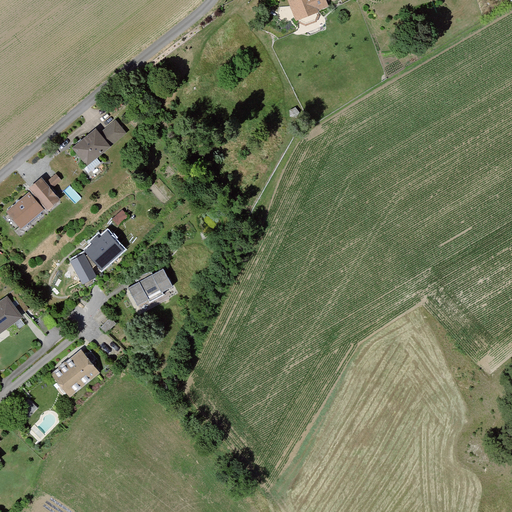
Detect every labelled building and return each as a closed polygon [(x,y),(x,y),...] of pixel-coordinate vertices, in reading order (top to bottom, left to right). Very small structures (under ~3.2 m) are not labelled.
[(316,0),(285,0),(282,1),(290,22),(321,11),(318,4),(316,0)] [(101,125),(75,146),(90,164),(126,135),(117,123),(106,131),(101,125)] [(34,191),(13,208),(28,227),(63,198),(54,188),(64,180),(59,174),(49,183),(45,177),(32,188),(34,191)] [(130,248),(112,229),(89,250),(107,270),(130,248)] [(101,275),(89,250),(74,258),(87,282),(101,275)] [(166,266),(131,286),(142,304),(176,284),(166,266)] [(0,334),(26,313),(10,293),(0,300),(0,334)] [(89,348),(57,373),(74,395),(106,371),(89,348)]
